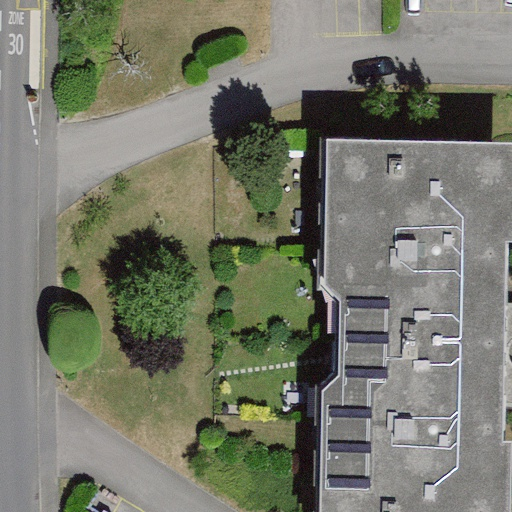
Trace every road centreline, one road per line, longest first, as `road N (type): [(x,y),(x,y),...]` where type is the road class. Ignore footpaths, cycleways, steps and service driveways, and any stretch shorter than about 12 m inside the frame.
road 1 (residential): [(511,58),(397,58),(295,70),(66,166),(2,174)]
road 2 (residential): [(187,511),(67,436),(0,433)]
road 3 (residential): [(5,0),(2,174)]
